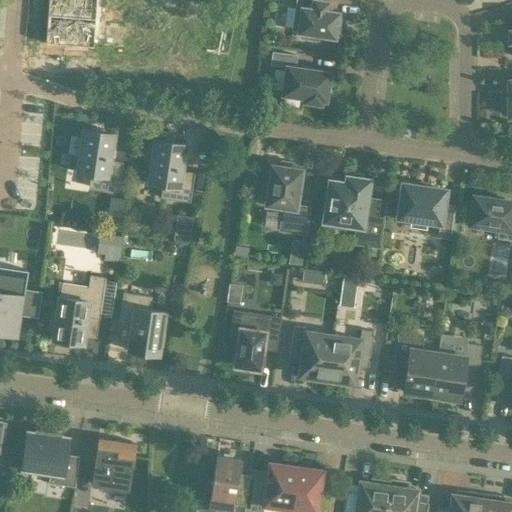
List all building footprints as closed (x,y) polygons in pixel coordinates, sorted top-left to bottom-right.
[(182,0),(47,0),(44,42),(93,46),(93,44),(178,50),(182,0)] [(334,37),(334,31),(338,32),(340,18),(336,17),(337,12),(326,11),(327,1),(320,0),(319,0),(301,0),(297,31),(300,32),(299,38),(317,40),(318,34),(334,37)] [(324,99),(326,87),(328,87),(330,75),(328,75),(328,72),(294,67),(296,55),(272,52),(270,64),(286,66),(282,93),(305,96),(304,100),(319,102),(320,99),(324,99)] [(117,191),(122,162),(108,160),(112,133),(105,132),(103,129),(94,127),(91,129),(84,128),(82,138),(77,137),(74,156),(80,157),(77,171),(90,173),(88,186),(117,191)] [(189,201),(193,172),(179,170),(183,143),(176,142),(174,139),(165,138),(163,140),(156,139),(154,148),(149,148),(146,166),(151,167),(149,182),(162,184),(160,197),(189,201)] [(305,234),(309,206),(295,204),(301,169),(295,168),(295,165),(292,161),(281,160),(277,163),(277,165),(271,164),(268,184),(265,184),(261,186),(260,197),(263,201),(265,202),(265,204),(282,206),(279,230),(305,234)] [(370,205),(371,198),(366,197),(369,179),(364,178),(365,173),(351,171),(351,176),(346,175),(345,182),(328,179),(322,221),(327,222),(326,227),(344,229),(345,224),(360,227),(358,244),(379,247),(385,207),(370,205)] [(197,172),(195,189),(204,190),(207,173),(197,172)] [(451,236),(456,207),(438,205),(441,189),(402,183),(397,216),(436,222),(434,234),(451,236)] [(511,238),(511,200),(491,198),(491,196),(473,194),(468,223),(499,228),(498,237),(511,238)] [(110,196),(105,227),(121,230),(126,198),(110,196)] [(177,214),(173,240),(192,242),(195,217),(177,214)] [(126,221),(125,231),(134,232),(135,222),(126,221)] [(108,234),(104,259),(118,261),(122,236),(108,234)] [(290,252),(288,264),(301,266),(303,254),(290,252)] [(314,253),(312,267),(326,269),(327,255),(314,253)] [(303,268),(301,279),(323,282),(324,271),(303,268)] [(0,330),(8,332),(10,319),(24,321),(28,291),(16,289),(18,275),(0,272),(0,330)] [(343,274),(342,282),(356,284),(357,276),(343,274)] [(70,344),(71,341),(81,343),(85,316),(99,318),(105,277),(89,275),(87,287),(61,283),(57,310),(52,309),(49,330),(54,330),(53,339),(57,339),(56,342),(70,344)] [(156,354),(158,345),(162,346),(165,326),(161,325),(163,311),(149,309),(151,296),(123,292),(118,321),(132,323),(128,350),(139,351),(138,354),(152,356),(152,353),(156,354)] [(263,343),(276,345),(281,317),(234,310),(230,339),(238,340),(234,365),(259,369),(263,343)] [(307,380),(325,382),(332,334),(305,330),(305,327),(293,325),(289,354),(301,356),(298,374),(307,376),(307,380)] [(332,334),(325,382),(343,385),(344,381),(353,383),(356,364),(368,365),(373,330),(361,328),(359,338),(332,334)] [(403,390),(431,394),(437,349),(422,347),(423,336),(397,332),(397,333),(396,343),(393,362),(407,364),(403,390)] [(437,349),(431,394),(458,398),(462,372),(476,374),(480,345),(467,343),(465,353),(437,349)] [(511,356),(500,355),(495,393),(511,395),(509,406),(511,406),(511,356)] [(74,486),(79,456),(64,453),(66,437),(55,435),(55,430),(34,427),(33,432),(28,431),(22,467),(49,471),(48,482),(74,486)] [(98,437),(91,483),(128,489),(134,443),(98,437)] [(231,511),(233,504),(245,505),(249,475),(238,473),(240,455),(216,452),(208,509),(226,511),(231,511)] [(263,504),(291,508),(297,466),(284,464),(284,463),(268,461),(265,480),(254,479),(249,509),(262,511),(263,504)] [(322,470),(297,466),(291,508),(308,511),(330,511),(333,495),(318,493),(322,470)] [(384,511),(389,479),(370,477),(369,482),(359,480),(358,492),(345,490),(341,511),(384,511)] [(408,482),(389,479),(384,511),(426,511),(428,502),(415,500),(417,489),(407,487),(408,482)] [(480,511),(483,493),(468,491),(467,495),(451,493),(449,507),(437,505),(435,511),(480,511)] [(483,493),(480,511),(511,511),(511,501),(498,500),(498,495),(483,493)]
